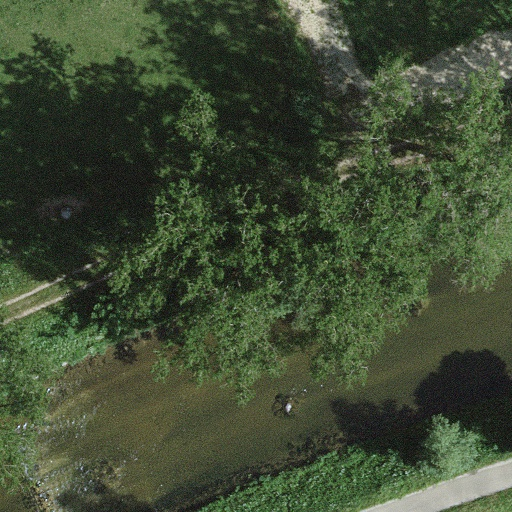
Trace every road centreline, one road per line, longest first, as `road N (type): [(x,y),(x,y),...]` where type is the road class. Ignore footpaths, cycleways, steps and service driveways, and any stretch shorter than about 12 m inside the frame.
road 1 (track): [(511,124),(273,204),(0,322)]
road 2 (track): [(304,0),(393,164)]
